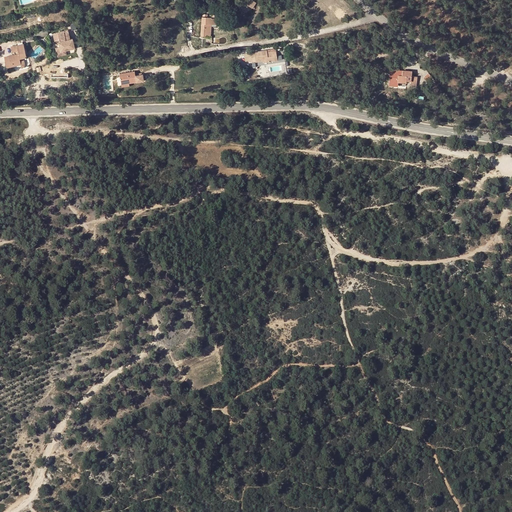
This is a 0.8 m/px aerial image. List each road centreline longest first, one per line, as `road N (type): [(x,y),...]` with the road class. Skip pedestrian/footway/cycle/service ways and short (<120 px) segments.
road 1 (secondary): [(511,140),(291,105),(0,112)]
road 2 (track): [(91,235),(95,224),(202,190),(314,204),(329,242),(350,255),(399,264),(473,256),(497,241)]
road 3 (track): [(14,511),(43,483),(54,444),(86,395),(153,342),(159,324),(91,235)]
road 4 (track): [(459,511),(426,440),(386,420),(376,401),(346,333),(329,242)]
road 5 (track): [(511,167),(346,130),(310,108)]
road 6 (tertiary): [(511,85),(403,38),(358,0)]
road 7 (track): [(27,111),(52,178),(91,235)]
